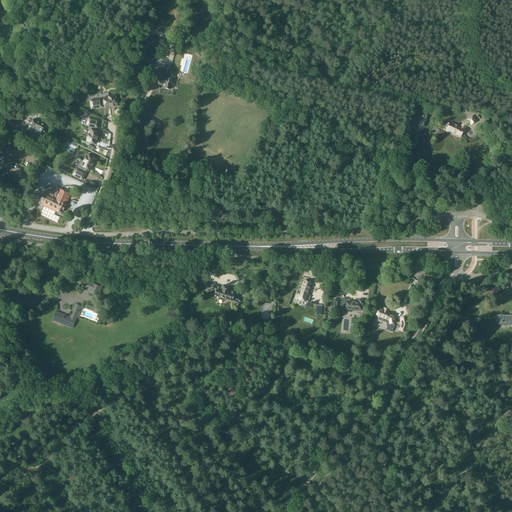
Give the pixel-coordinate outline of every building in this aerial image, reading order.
[(139,42),(147,44),(157,46),(158,39),(148,37),(148,36),(140,34),(139,39),(137,38),(136,42),(139,42)] [(173,85),(174,79),(167,77),(166,79),(164,78),(163,69),(158,69),(159,77),(158,82),(166,84),(165,88),(170,89),(171,84),(173,85)] [(104,101),(105,105),(105,107),(113,106),(113,105),(117,105),(116,96),(109,97),(109,100),(104,101)] [(102,106),(105,105),(104,101),(101,101),(101,99),(91,101),(92,108),(102,107),(102,106)] [(428,115),(421,112),(416,125),(423,127),(428,115)] [(461,127),(461,128),(451,123),(446,132),(451,134),(451,133),(461,137),(466,127),(470,123),(471,125),(476,121),(473,117),(468,120),(461,125),(461,126),(461,127)] [(89,118),(87,125),(93,127),(92,131),(96,131),(97,127),(97,128),(99,120),(89,118)] [(38,145),(47,127),(33,120),(23,137),(31,142),(38,145)] [(89,135),(87,142),(95,144),(96,140),(97,140),(99,132),(96,131),(92,131),(92,130),(91,135),(89,135)] [(81,160),(77,168),(85,172),(87,169),(90,170),(94,163),(93,162),(95,159),(87,155),(84,162),(81,160)] [(77,168),(73,175),(83,180),(86,173),(85,172),(77,168)] [(67,203),(71,194),(59,189),(58,191),(51,188),(49,192),(50,193),(50,194),(43,192),(38,203),(57,212),(57,210),(62,212),(66,205),(65,205),(65,203),(67,203)] [(72,282),(81,285),(83,280),(74,276),(72,282)] [(308,302),(310,296),(307,295),(311,283),(304,281),(299,294),(298,294),(297,298),(299,299),(302,301),(303,300),(307,302),(305,307),(306,308),(306,307),(310,308),(311,303),(308,302)] [(87,282),(84,288),(90,290),(89,293),(98,297),(102,287),(93,283),(93,284),(87,282)] [(199,293),(208,286),(204,282),(199,287),(198,286),(196,288),(196,289),(196,290),(199,293)] [(214,295),(220,297),(219,298),(220,299),(221,299),(222,300),(223,300),(224,300),(225,300),(225,299),(233,301),(233,302),(238,306),(241,301),(238,299),(234,297),(235,292),(231,291),(221,288),(217,287),(213,285),(211,290),(215,292),(214,295)] [(334,300),(334,308),(339,308),(339,307),(345,308),(345,307),(347,307),(347,303),(339,302),(340,300),(334,300)] [(355,302),(352,302),(347,301),(347,303),(347,307),(345,307),(345,308),(344,311),(352,312),(352,310),(360,311),(361,307),(363,307),(363,300),(364,300),(358,300),(359,300),(359,302),(355,302)] [(79,310),(81,306),(75,304),(70,317),(56,311),(53,318),(58,320),(57,322),(64,325),(72,328),(77,317),(80,310),(79,310)] [(95,304),(94,308),(95,308),(93,313),(100,315),(103,308),(95,304)] [(394,326),(394,323),(395,323),(394,316),(389,314),(390,313),(388,312),(389,310),(384,308),(383,310),(379,309),(376,316),(383,319),(382,321),(386,323),(387,327),(386,330),(392,332),(394,326)] [(508,326),(509,326),(511,325),(511,315),(498,316),(497,316),(496,316),(496,317),(496,318),(497,319),(498,319),(498,320),(498,321),(497,321),(497,322),(498,322),(498,323),(499,323),(500,323),(501,323),(502,322),(502,321),(506,321),(506,323),(506,324),(506,325),(507,325),(508,326)] [(335,316),(328,316),(327,321),(325,321),(325,324),(334,324),(335,316)] [(407,317),(400,318),(401,325),(399,330),(406,332),(408,325),(407,317)]
